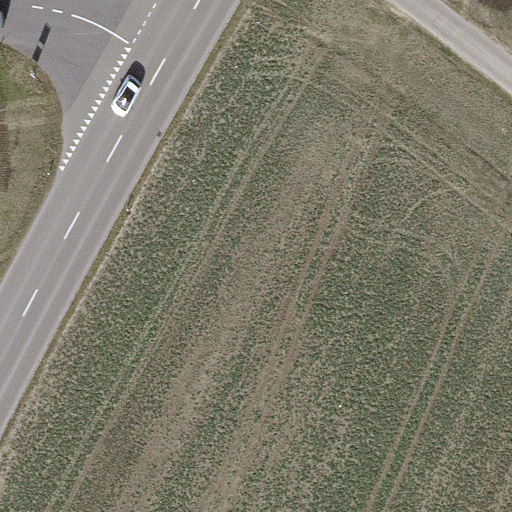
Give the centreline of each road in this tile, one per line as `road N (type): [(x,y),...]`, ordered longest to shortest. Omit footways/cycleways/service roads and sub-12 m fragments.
road 1 (tertiary): [(0,366),(162,63)]
road 2 (tertiary): [(162,63),(66,14),(0,7)]
road 3 (track): [(413,0),(511,76)]
